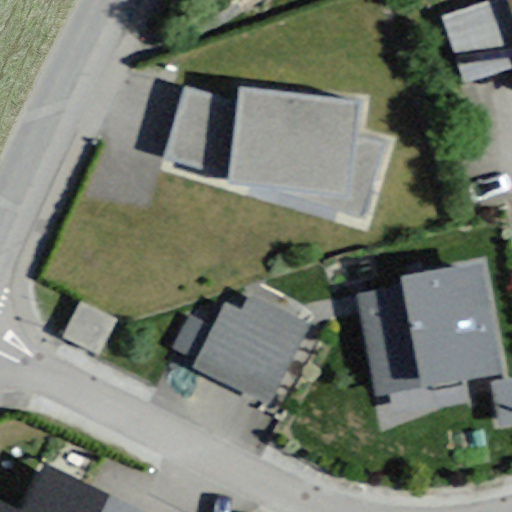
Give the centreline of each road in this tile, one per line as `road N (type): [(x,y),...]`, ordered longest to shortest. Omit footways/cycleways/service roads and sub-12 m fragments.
road 1 (residential): [(0,352),(331,511)]
road 2 (residential): [(0,243),(109,0)]
